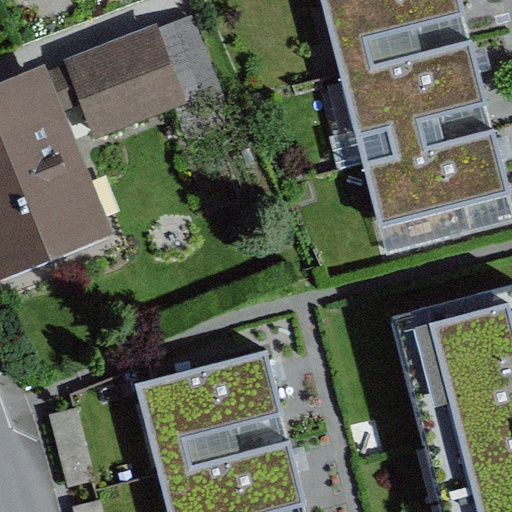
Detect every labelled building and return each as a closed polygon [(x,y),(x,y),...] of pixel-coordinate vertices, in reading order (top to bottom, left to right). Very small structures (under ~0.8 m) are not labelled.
[(317,0),(334,66),(465,33),(456,0),(317,0)] [(357,158),(488,126),(465,33),(334,66),(357,158)] [(153,36),(0,99),(0,277),(106,234),(72,151),(212,93),(187,34),(157,46),(153,36)] [(377,238),(508,205),(488,126),(357,158),(377,238)] [(511,511),(511,284),(383,319),(436,511),(511,511)] [(267,348),(130,385),(152,464),(288,427),(267,348)] [(305,511),(287,443),(150,480),(158,511),(305,511)]
